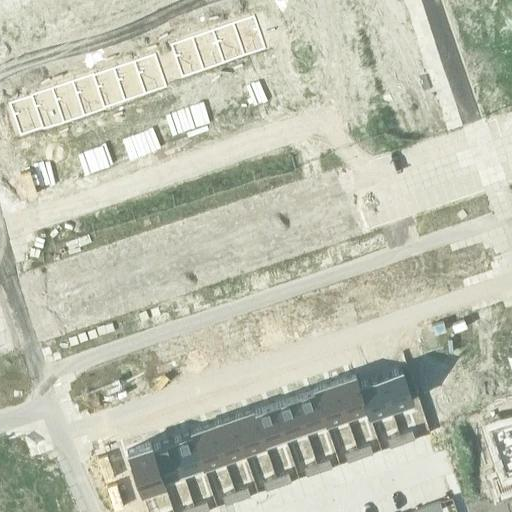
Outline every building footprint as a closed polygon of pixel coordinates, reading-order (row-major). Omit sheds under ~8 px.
[(352,0),(356,11),(341,16),(355,57),(372,52),(365,32),(394,22),(385,0),(352,0)] [(467,0),(470,5),(473,4),(476,10),(493,5),(491,0),(467,0)] [(289,30),(276,35),(285,59),(298,55),(298,56),(326,46),(311,1),(282,11),(289,30)] [(254,16),(233,24),(244,57),(266,50),(254,16)] [(504,31),(481,39),(489,62),(511,53),(511,16),(500,21),(500,22),(501,22),(504,31)] [(233,24),(212,31),(224,64),(244,57),(233,24)] [(212,31),(192,38),(203,71),(224,64),(212,31)] [(192,38),(170,45),(182,78),(203,71),(192,38)] [(511,53),(489,62),(497,84),(511,79),(511,53)] [(156,55),(134,62),(145,95),(167,88),(156,55)] [(134,62),(113,69),(125,102),(145,95),(134,62)] [(113,69),(93,76),(104,109),(125,102),(113,69)] [(93,75),(72,82),(84,117),(105,110),(104,109),(93,76),(93,75)] [(72,82),(52,89),(64,124),(84,117),(72,82)] [(52,89),(31,96),(44,131),(64,124),(52,89)] [(31,93),(8,101),(22,141),(44,134),(44,131),(31,96),(31,93)] [(269,96),(259,99),(262,108),(272,104),(269,96)] [(259,99),(248,103),(251,111),(262,108),(259,99)] [(229,110),(218,113),(221,122),(231,118),(229,110)] [(218,113),(207,117),(210,125),(221,122),(218,113)] [(413,129),(375,142),(391,188),(436,172),(426,141),(418,144),(413,129)] [(169,130),(158,134),(161,142),(172,139),(169,130)] [(158,134),(148,137),(151,146),(161,142),(158,134)] [(128,144),(118,148),(120,156),(131,152),(128,144)] [(118,148),(107,151),(110,160),(120,156),(118,148)] [(316,157),(306,160),(309,169),(319,165),(316,157)] [(87,158),(77,162),(80,170),(90,166),(87,158)] [(306,160),(295,164),(298,172),(309,169),(306,160)] [(77,162),(66,165),(69,174),(80,170),(77,162)] [(274,171),(264,175),(267,183),(277,179),(274,171)] [(44,173),(34,177),(36,185),(47,181),(44,173)] [(264,175),(253,178),(256,187),(267,183),(264,175)] [(338,180),(315,188),(329,228),(352,220),(338,180)] [(234,185),(223,189),(226,197),(236,193),(234,185)] [(315,188),(294,195),(299,210),(307,235),(329,228),(315,188)] [(223,189),(212,192),(215,201),(226,197),(223,189)] [(193,199),(182,203),(185,211),(195,207),(193,199)] [(182,203),(171,206),(174,215),(185,211),(182,203)] [(299,210),(278,217),(290,250),(310,243),(307,235),(299,210)] [(152,213),(141,217),(144,225),(155,221),(152,213)] [(141,217),(131,220),(133,229),(144,225),(141,217)] [(278,217),(258,224),(269,257),(290,250),(278,217)] [(257,223),(237,230),(249,265),(269,258),(269,257),(258,224),(257,223)] [(111,227),(100,231),(103,239),(114,235),(111,227)] [(237,229),(216,236),(229,272),(249,265),(237,230),(237,229)] [(100,231),(90,234),(93,243),(103,239),(100,231)] [(216,236),(196,243),(208,279),(229,272),(216,236)] [(68,242),(57,245),(60,254),(71,250),(68,242)] [(196,243),(176,250),(176,252),(187,285),(188,286),(208,279),(196,243)] [(176,252),(156,259),(167,292),(187,285),(176,252)] [(156,259),(135,266),(146,299),(167,292),(156,259)] [(135,266),(115,273),(126,306),(146,299),(135,266)] [(115,273),(94,280),(106,313),(126,306),(115,273)] [(93,276),(70,284),(84,324),(107,316),(106,313),(94,280),(93,276)] [(500,350),(471,360),(485,400),(473,404),(478,417),(504,408),(500,397),(511,393),(504,369),(506,368),(500,350)] [(402,368),(378,376),(390,411),(414,403),(402,368)] [(355,374),(334,381),(347,417),(366,410),(367,410),(358,383),(355,374)] [(358,383),(367,410),(366,410),(369,418),(390,411),(378,376),(358,383)] [(334,381),(313,389),(313,390),(314,389),(326,423),(325,423),(325,424),(347,417),(334,381)] [(313,390),(294,396),(305,430),(325,423),(326,423),(314,389),(313,390)] [(294,396),(273,403),(285,437),(305,430),(294,396)] [(254,410),(253,410),(265,444),(285,437),(273,403),(254,410)] [(254,409),(232,416),(244,452),(266,445),(265,444),(253,410),(254,410),(254,409)] [(232,416),(212,423),(224,459),(244,452),(232,416)] [(511,422),(489,430),(505,474),(493,478),(498,493),(511,488),(511,422)] [(212,423),(190,431),(191,432),(192,431),(203,465),(202,465),(203,466),(224,459),(212,423)] [(412,430),(400,435),(402,443),(415,439),(412,430)] [(191,432),(171,438),(183,472),(202,465),(203,465),(192,431),(191,432)] [(400,435),(387,439),(390,447),(402,443),(400,435)] [(152,445),(151,445),(162,479),(163,479),(183,472),(171,438),(152,445)] [(151,442),(127,450),(141,490),(165,482),(163,479),(162,479),(151,445),(152,445),(151,442)] [(370,445),(357,449),(360,457),(373,453),(370,445)] [(357,449),(345,453),(348,462),(360,457),(357,449)] [(329,459),(317,463),(320,472),(332,467),(329,459)] [(317,463),(304,467),(307,476),(320,472),(317,463)] [(59,511),(43,464),(0,478),(0,511),(59,511)] [(288,473),(276,477),(279,486),(291,481),(288,473)] [(276,477),(263,481),(266,490),(279,486),(276,477)] [(247,487),(235,491),(238,499),(250,495),(247,487)] [(235,491),(222,495),(225,504),(238,499),(235,491)] [(206,501),(194,505),(196,511),(201,511),(209,509),(206,501)] [(440,501),(427,505),(429,511),(434,511),(443,509),(440,501)]
